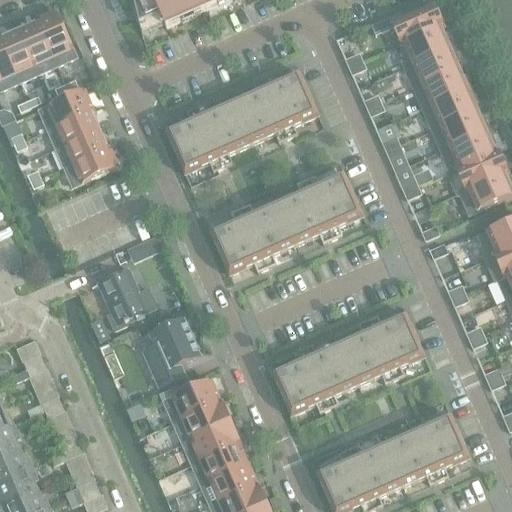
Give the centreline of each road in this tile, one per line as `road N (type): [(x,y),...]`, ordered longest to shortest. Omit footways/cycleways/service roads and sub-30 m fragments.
road 1 (residential): [(133,511),(56,333),(10,303),(0,280)]
road 2 (residential): [(231,339),(129,91)]
road 3 (residential): [(309,15),(416,254)]
road 4 (residential): [(416,254),(511,475)]
road 5 (residential): [(231,339),(416,254)]
road 6 (residential): [(129,91),(309,15)]
road 7 (residential): [(313,511),(231,339)]
